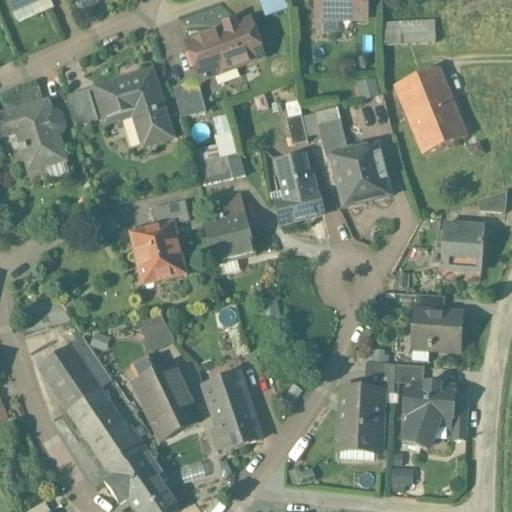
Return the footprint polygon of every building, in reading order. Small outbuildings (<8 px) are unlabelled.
[(7,0),(13,11),(14,11),(13,7),(23,2),(29,4),(38,0),(7,0)] [(80,0),(84,8),(98,2),(100,0),(80,0)] [(281,0),(255,0),(262,18),(285,10),(281,0)] [(367,0),(318,0),(318,20),(367,21),(367,0)] [(235,21),(223,26),(228,38),(222,40),(220,33),(189,45),(203,82),(263,59),(250,22),(237,27),(235,21)] [(435,47),(435,25),(383,25),(384,47),(435,47)] [(441,72),(396,91),(425,159),(470,141),(441,72)] [(152,74),(95,91),(106,126),(134,118),(143,150),(172,140),(152,74)] [(359,90),(364,89),(366,98),(377,96),(374,80),(357,83),(359,90)] [(198,83),(173,90),(181,120),(206,114),(198,83)] [(38,88),(1,102),(6,117),(44,106),(38,88)] [(89,93),(68,100),(76,128),(98,122),(89,93)] [(6,117),(0,119),(0,140),(22,134),(26,148),(18,151),(19,155),(23,154),(30,174),(65,164),(58,137),(60,136),(61,134),(63,132),(63,130),(63,127),(61,120),(60,119),(59,118),(57,116),(54,115),(47,117),(44,106),(6,117)] [(338,111),(316,116),(319,128),(340,122),(338,111)] [(302,117),(286,121),(293,148),(308,144),(302,117)] [(340,122),(319,128),(327,161),(331,160),(331,159),(348,154),(340,122)] [(228,133),(213,135),(216,158),(231,156),(228,133)] [(348,154),(331,159),(331,160),(344,211),(391,199),(379,147),(348,154)] [(240,156),(227,159),(232,181),(245,178),(240,156)] [(303,160),(277,166),(282,184),(281,184),(285,204),(276,206),(281,227),(323,217),(318,196),(315,196),(311,179),(308,180),(303,160)] [(236,193),(214,198),(216,204),(240,198),(236,193)] [(508,196),(479,195),(478,218),(511,219),(511,202),(508,202),(508,196)] [(240,198),(216,204),(219,215),(209,218),(211,225),(204,227),(214,268),(256,258),(241,198),(240,198)] [(186,204),(152,213),(156,229),(174,225),(175,227),(190,223),(186,204)] [(156,229),(130,235),(142,288),(187,278),(175,227),(174,225),(156,229)] [(444,227),(441,265),(482,268),(485,230),(444,227)] [(259,300),(260,319),(279,318),(278,299),(259,300)] [(43,305),(16,313),(24,338),(51,329),(43,305)] [(416,313),(412,351),(414,351),(415,348),(429,349),(429,352),(460,354),(462,317),(416,313)] [(162,320),(136,325),(153,356),(175,344),(162,320)] [(241,331),(229,335),(237,359),(249,355),(241,331)] [(139,448),(71,347),(38,369),(80,431),(79,433),(85,442),(87,441),(105,468),(103,470),(110,480),(144,458),(146,461),(151,458),(143,445),(139,448)] [(274,350),(252,354),(256,376),(277,372),(274,350)] [(173,367),(133,386),(161,443),(201,424),(173,367)] [(239,375),(203,389),(225,454),(262,442),(239,375)] [(454,390),(412,387),(411,416),(410,425),(403,442),(422,449),(431,426),(450,428),(449,438),(451,438),(452,427),(453,412),(454,390)] [(340,415),(338,454),(380,456),(380,449),(378,449),(379,434),(380,434),(382,395),(341,392),(341,394),(345,395),(345,415),(340,415)] [(467,410),(455,410),(454,442),(466,443),(467,410)] [(151,458),(146,461),(144,458),(110,480),(104,484),(119,507),(127,501),(134,511),(179,511),(180,511),(159,480),(163,477),(151,458)] [(390,461),(389,493),(408,493),(408,470),(400,470),(400,461),(390,461)]
